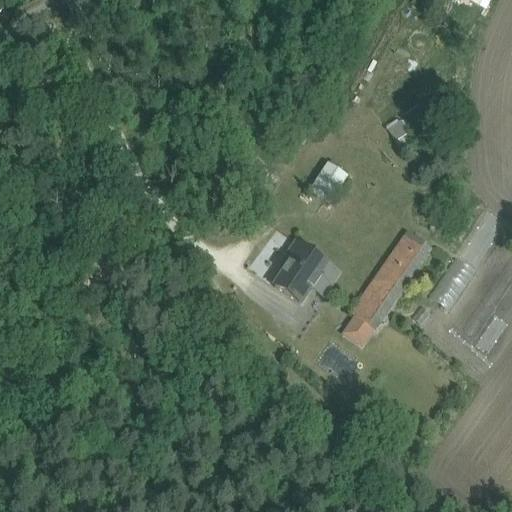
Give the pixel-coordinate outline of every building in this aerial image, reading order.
[(417,145),(401,122),(388,131),(404,154),(417,145)] [(327,164),(310,191),(332,205),(349,178),(327,164)] [(375,333),(386,317),(431,251),(407,235),(351,317),(375,333)] [(300,306),(307,298),(313,290),(323,296),(337,276),(297,246),(285,263),(290,267),(275,289),(300,306)] [(457,260),(432,298),(451,311),(476,272),(457,260)]
